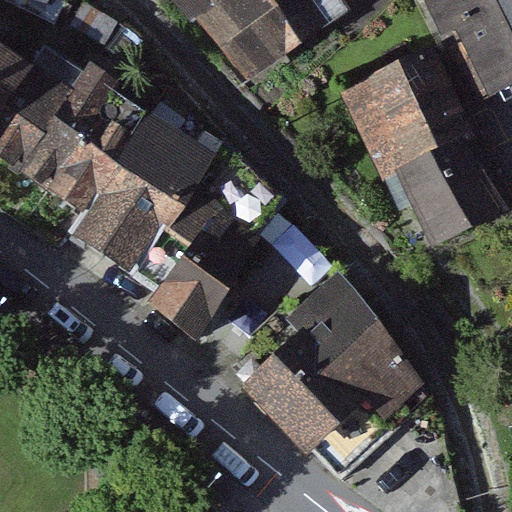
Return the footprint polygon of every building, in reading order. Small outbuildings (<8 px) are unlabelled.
[(244,87),(332,31),(308,0),(208,0),(183,15),(244,87)] [(511,0),(416,0),(467,98),(511,74),(511,0)] [(0,103),(22,62),(0,44),(0,103)] [(428,47),(340,87),(414,248),(502,208),(428,47)] [(22,62),(0,103),(0,172),(80,219),(140,120),(110,98),(116,89),(80,67),(64,94),(22,62)] [(140,120),(80,219),(67,237),(124,278),(159,229),(185,192),(208,159),(140,120)] [(182,250),(144,303),(193,344),(253,245),(185,192),(159,229),(182,250)] [(335,276),(255,345),(263,356),(239,379),(338,482),(426,401),(335,276)]
